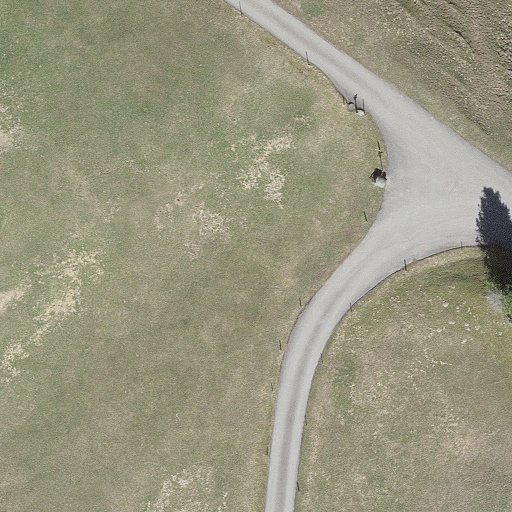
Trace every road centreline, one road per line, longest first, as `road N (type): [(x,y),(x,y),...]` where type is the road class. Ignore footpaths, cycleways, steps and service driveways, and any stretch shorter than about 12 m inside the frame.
road 1 (track): [(468,167),(321,316),(295,392),(281,511)]
road 2 (track): [(468,167),(247,0)]
